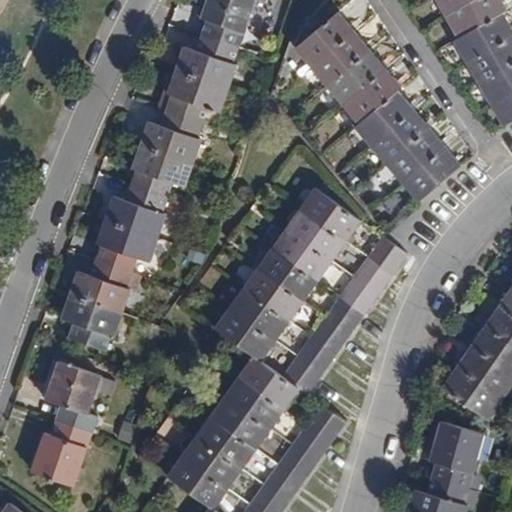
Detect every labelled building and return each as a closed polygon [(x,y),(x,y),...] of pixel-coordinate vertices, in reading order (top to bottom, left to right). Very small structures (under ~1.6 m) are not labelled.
[(207,0),(201,18),(209,21),(204,36),(240,48),(256,0),(207,0)] [(437,0),(447,17),(459,38),(504,12),(508,10),(502,0),(437,0)] [(296,48),(312,67),(328,86),(360,123),(399,90),(403,87),(339,12),(296,48)] [(455,40),(468,62),(480,83),(505,126),(511,121),(511,26),(504,12),(459,38),(455,40)] [(204,36),(198,51),(185,47),(177,70),(230,89),(238,65),(234,64),(240,48),(204,36)] [(177,70),(172,86),(169,93),(172,94),(166,110),(205,123),(210,108),(222,112),(230,89),(177,70)] [(172,86),(166,84),(158,107),(166,110),(172,94),(169,93),(172,86)] [(356,127),(372,146),(388,164),(404,183),(420,202),(463,166),(447,147),(431,128),(415,109),(399,90),(360,123),(356,127)] [(166,110),(161,125),(150,121),(142,144),(195,163),(203,140),(199,138),(205,123),(166,110)] [(142,144),(134,168),(138,169),(132,184),(169,197),(174,182),(187,186),(195,163),(142,144)] [(132,184),(127,200),(115,196),(107,219),(161,238),(169,215),(163,213),(169,197),(132,184)] [(317,188),(302,209),(288,228),(216,328),(255,356),(261,361),(362,221),(317,188)] [(107,219),(99,242),(103,243),(97,259),(133,272),(139,256),(152,261),(161,238),(107,219)] [(384,237),(370,257),(355,277),(283,377),(301,389),(308,394),(409,254),(384,237)] [(97,259),(92,274),(79,270),(71,293),(125,312),(133,289),(128,287),(133,272),(97,259)] [(143,275),(133,272),(128,287),(133,289),(138,290),(143,275)] [(511,286),(443,387),(488,419),(511,384),(511,286)] [(71,293),(63,316),(76,321),(71,337),(107,349),(112,334),(117,335),(125,312),(71,293)] [(255,356),(241,377),(226,396),(169,477),(212,508),(214,509),(301,389),(283,377),(261,361),(255,356)] [(61,359),(48,398),(63,404),(58,418),(94,431),(100,416),(90,413),(104,374),(61,359)] [(323,405),(309,426),(294,445),(246,511),(283,511),(348,423),(323,405)] [(58,418),(53,433),(47,431),(33,470),(76,485),(94,431),(58,418)] [(440,421),(429,460),(436,462),(431,478),(468,488),(484,433),(440,421)] [(431,478),(427,493),(414,490),(407,511),(465,511),(468,505),(475,507),(480,491),(468,488),(431,478)] [(23,511),(11,503),(3,511),(23,511)]
